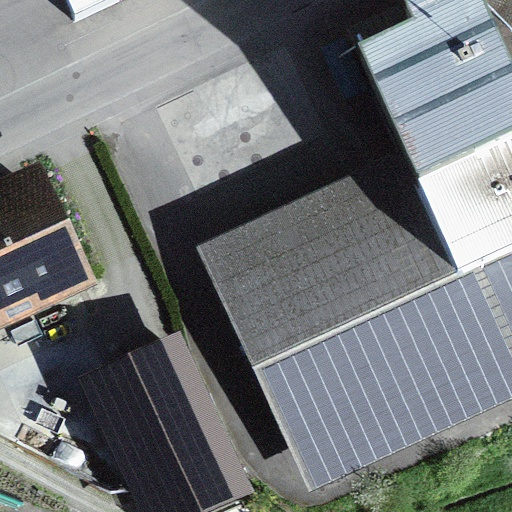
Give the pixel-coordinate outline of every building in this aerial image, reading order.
[(65,0),(76,21),(120,0),(65,0)] [(305,453),(511,356),(511,0),(443,0),(405,18),(404,16),(364,35),(374,57),(360,63),(419,190),(224,280),(305,453)] [(225,148),(292,117),(257,42),(189,73),(225,148)] [(0,300),(68,269),(34,196),(0,211),(0,300)] [(175,352),(111,381),(171,511),(185,511),(238,488),(175,352)]
